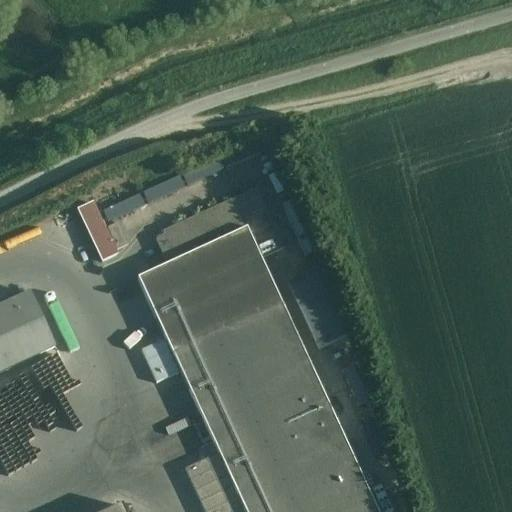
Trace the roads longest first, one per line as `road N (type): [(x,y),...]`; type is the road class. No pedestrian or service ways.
road 1 (unclassified): [(0,203),(188,110),(511,14)]
road 2 (track): [(149,128),(320,104),(511,59)]
